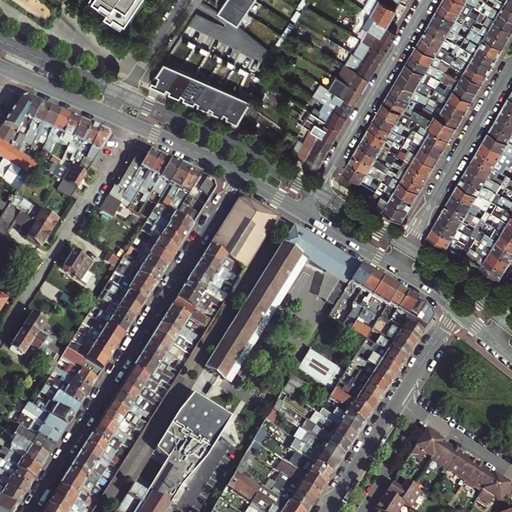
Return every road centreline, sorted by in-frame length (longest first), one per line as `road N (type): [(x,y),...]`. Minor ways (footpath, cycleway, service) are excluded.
road 1 (residential): [(238,174),(26,511)]
road 2 (residential): [(134,125),(0,335)]
road 3 (residential): [(428,0),(304,213)]
road 4 (residential): [(406,245),(511,64)]
road 5 (residential): [(184,0),(110,115)]
road 6 (residential): [(397,401),(326,511)]
